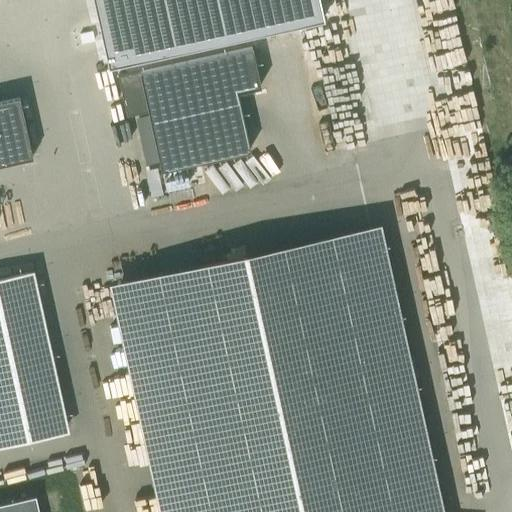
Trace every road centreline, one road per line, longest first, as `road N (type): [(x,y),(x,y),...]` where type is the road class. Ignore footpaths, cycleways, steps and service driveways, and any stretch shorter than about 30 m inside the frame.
road 1 (unknown): [(307,197),(276,52),(232,20),(161,13),(138,21),(105,53),(75,109),(65,145),(70,242)]
road 2 (unclassified): [(511,351),(441,0)]
road 3 (unknown): [(70,242),(307,197)]
road 4 (unknown): [(474,165),(307,197)]
